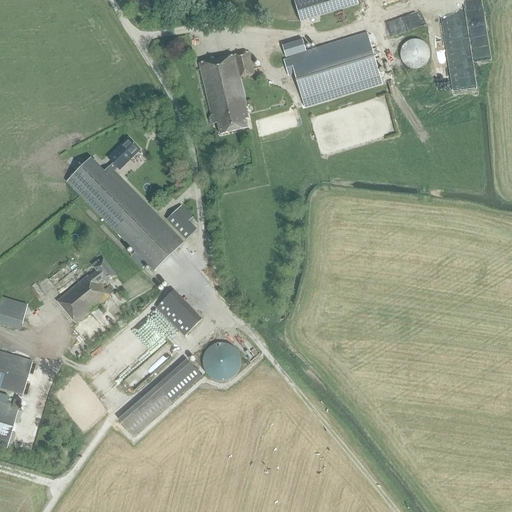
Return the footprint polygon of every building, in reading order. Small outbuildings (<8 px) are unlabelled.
[(293,0),(300,22),(358,5),(356,0),(293,0)] [(469,4),(476,61),(493,59),(486,2),(469,4)] [(294,74),(304,107),(382,83),(367,33),(306,51),(302,40),(282,46),(285,58),(289,57),(289,59),(283,60),(288,76),(294,74)] [(432,40),(407,39),(407,66),(431,67),(432,40)] [(240,78),(252,75),(247,53),(199,64),(211,116),(209,119),(210,122),(213,124),(217,123),(220,135),(248,129),(245,120),(248,119),(245,106),(246,105),(240,78)] [(154,126),(159,133),(164,129),(158,122),(154,126)] [(113,163),(104,172),(91,159),(67,182),(135,253),(130,257),(142,269),(147,265),(154,272),(183,244),(114,172),(118,168),(119,170),(139,151),(128,140),(108,159),(113,163)] [(166,220),(186,241),(197,230),(188,222),(192,218),(181,206),(166,220)] [(86,277),(57,301),(76,324),(110,296),(99,284),(104,280),(107,285),(117,277),(103,261),(100,263),(98,261),(92,266),(96,271),(87,278),(86,277)] [(160,305),(156,309),(184,337),(202,320),(169,286),(155,300),(160,305)] [(115,296),(120,302),(124,298),(119,292),(115,296)] [(27,305),(0,297),(0,325),(19,331),(27,305)] [(100,319),(108,312),(103,306),(95,312),(100,319)] [(243,378),(243,344),(210,344),(211,379),(243,378)] [(0,387),(23,394),(32,363),(0,354),(0,387)] [(133,436),(201,376),(187,360),(119,420),(133,436)] [(0,400),(0,446),(6,448),(20,402),(13,400),(12,404),(0,400)]
